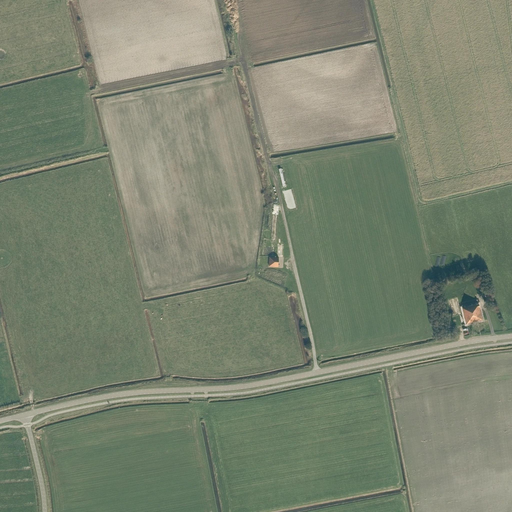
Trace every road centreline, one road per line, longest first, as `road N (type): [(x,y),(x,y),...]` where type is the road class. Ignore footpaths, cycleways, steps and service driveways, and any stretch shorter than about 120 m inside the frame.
road 1 (tertiary): [(25,416),(105,396),(248,386),(511,336)]
road 2 (track): [(318,372),(245,67),(220,68)]
